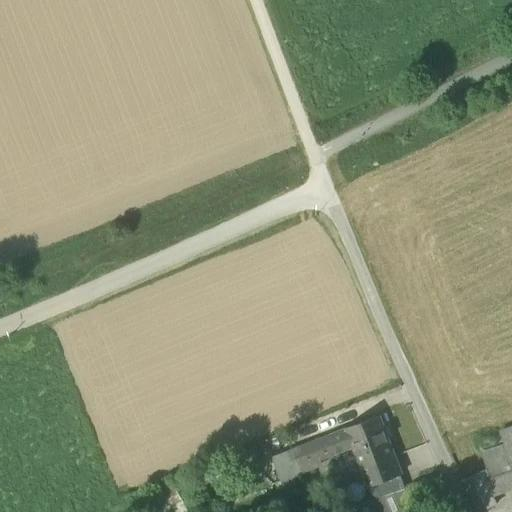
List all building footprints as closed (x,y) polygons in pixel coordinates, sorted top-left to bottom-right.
[(347,429),(348,430),(292,451),(273,459),(282,482),(302,475),(301,473),(322,465),(320,460),(355,447),(364,470),(393,459),(377,418),(347,429)] [(504,447),(510,464),(511,463),(511,429),(499,433),(504,447)] [(489,478),(511,470),(510,464),(504,447),(481,455),(486,470),(489,478)] [(256,449),(237,457),(244,477),(264,469),(256,449)] [(411,489),(406,491),(400,476),(393,459),(364,470),(370,488),(375,501),(371,502),(372,503),(372,504),(375,511),(421,511),(412,490),(411,489)] [(486,470),(478,473),(490,498),(511,490),(511,471),(511,470),(489,478),(486,470)] [(463,481),(476,511),(483,511),(494,507),(490,498),(478,473),(477,474),(474,476),(463,481)] [(188,511),(173,487),(146,503),(150,511),(188,511)]
